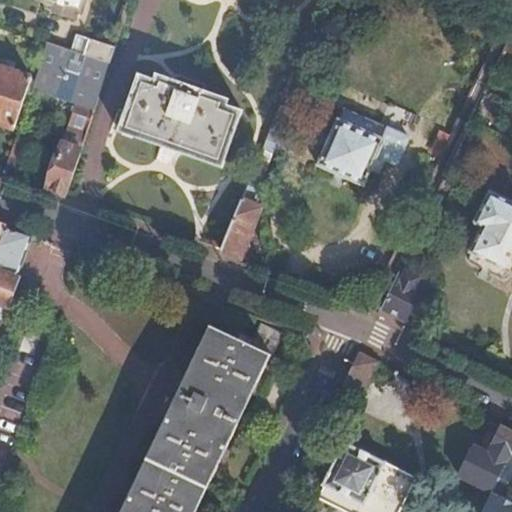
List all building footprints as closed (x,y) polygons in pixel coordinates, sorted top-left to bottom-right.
[(84,53),(112,62),(117,46),(90,37),(84,53)] [(33,89),(96,109),(112,62),(84,53),(48,41),(33,89)] [(0,93),(23,101),(31,76),(0,66),(0,93)] [(155,79),(138,72),(119,130),(230,169),(250,113),(232,106),(233,101),(157,74),(155,79)] [(0,122),(15,127),(23,101),(0,93),(0,122)] [(282,103),(222,249),(241,255),(259,207),(253,204),(274,150),(285,154),(291,152),(295,143),(293,138),(280,133),(291,106),(282,103)] [(382,136),(341,118),(321,163),(364,183),(378,153),(399,163),(411,135),(388,125),(382,136)] [(67,194),(83,149),(62,142),(48,187),(67,194)] [(471,251),(473,252),(511,271),(511,201),(491,191),(476,222),(484,226),(471,251)] [(399,213),(390,209),(386,211),(383,217),(385,224),(392,227),(398,225),(401,218),(399,213)] [(25,234),(7,228),(0,248),(0,321),(6,306),(8,307),(19,277),(17,276),(31,236),(25,234)] [(511,271),(473,252),(471,256),(473,261),(503,277),(510,276),(511,271)] [(416,276),(401,268),(382,308),(404,319),(420,289),(416,287),(418,282),(416,276)] [(246,343),(211,326),(122,511),(193,511),(279,332),(257,321),(246,343)] [(359,352),(339,394),(352,401),(359,398),(377,362),(359,352)] [(494,466),(502,470),(505,464),(511,449),(511,432),(499,426),(490,444),(492,445),(487,456),(483,464),(493,469),(494,466)] [(397,511),(416,477),(343,441),(321,484),(325,485),(318,500),(342,511),(397,511)] [(483,464),(487,456),(467,445),(463,454),(483,464)] [(312,447),(303,467),(308,470),(311,464),(314,466),(321,452),(312,447)] [(511,511),(511,507),(489,496),(481,511),(511,511)]
